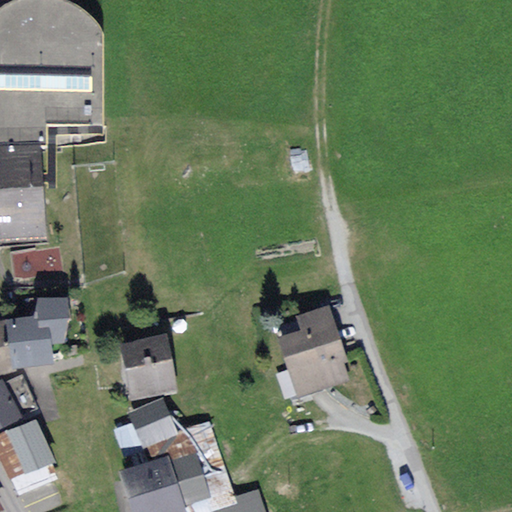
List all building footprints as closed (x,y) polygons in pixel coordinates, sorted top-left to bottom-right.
[(0,152),(45,149),(44,137),(108,137),(112,42),(86,28),(56,12),(27,7),(0,14),(0,152)] [(45,149),(0,152),(0,253),(48,253),(45,149)] [(291,335),(265,344),(289,413),(320,402),(356,390),(326,304),(285,318),(291,335)] [(44,320),(0,331),(0,386),(57,372),(44,320)] [(160,337),(102,351),(118,418),(176,404),(160,337)] [(11,385),(0,388),(0,428),(23,421),(11,385)] [(125,449),(139,444),(131,423),(118,429),(125,449)] [(28,429),(0,439),(0,449),(19,500),(51,488),(28,429)] [(187,450),(106,481),(117,511),(184,511),(208,503),(187,450)] [(263,511),(258,498),(220,511),(263,511)]
